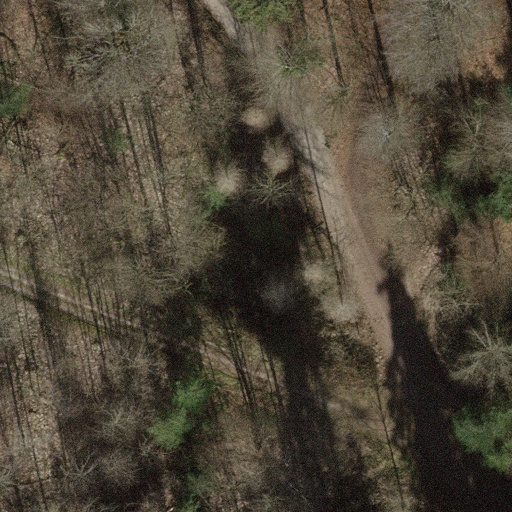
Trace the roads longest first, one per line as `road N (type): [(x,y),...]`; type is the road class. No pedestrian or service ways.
road 1 (track): [(215,0),(235,19),(480,511)]
road 2 (track): [(458,465),(0,265)]
